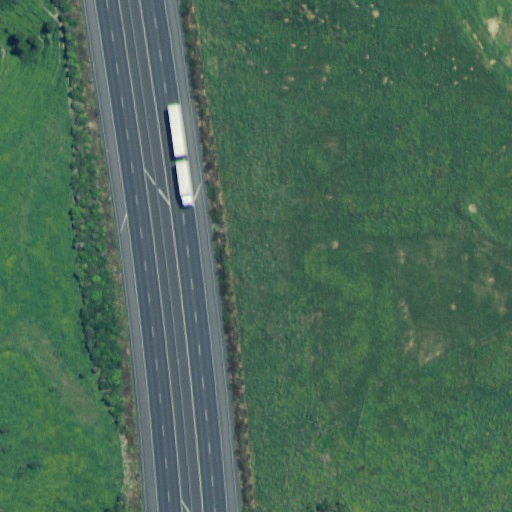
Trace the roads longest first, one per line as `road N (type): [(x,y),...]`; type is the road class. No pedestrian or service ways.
road 1 (motorway): [(139,0),(209,511)]
road 2 (motorway): [(158,511),(93,0)]
